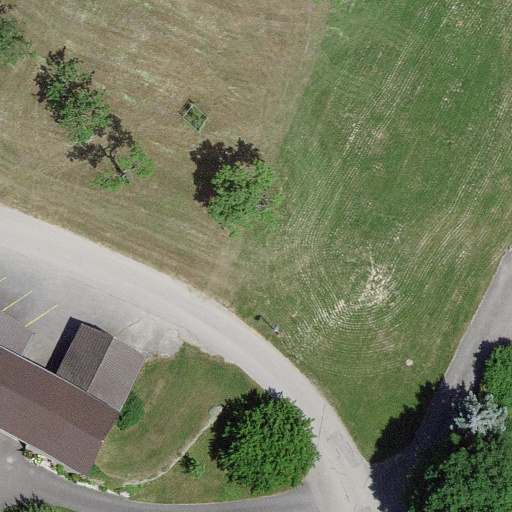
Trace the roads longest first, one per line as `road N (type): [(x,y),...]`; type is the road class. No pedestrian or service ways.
road 1 (unclassified): [(348,505),(343,477),(297,402),(201,321),(0,235)]
road 2 (residential): [(127,511),(0,473)]
